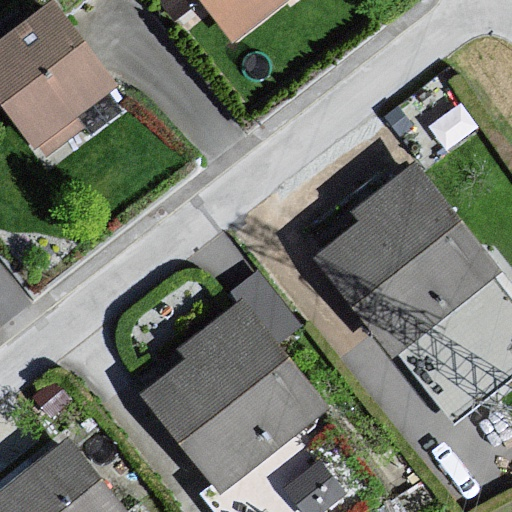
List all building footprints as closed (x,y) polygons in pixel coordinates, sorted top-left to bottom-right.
[(297,0),(182,0),(224,58),(297,0)] [(106,95),(36,12),(0,40),(0,137),(20,169),(106,95)] [(501,281),(413,164),(342,217),(354,234),(319,260),(394,360),(501,281)] [(327,405),(239,296),(171,350),(183,364),(145,394),(222,489),(327,405)] [(109,511),(61,448),(0,493),(0,511),(109,511)]
